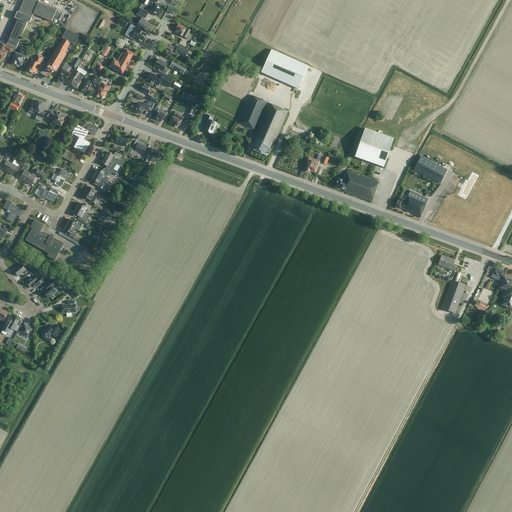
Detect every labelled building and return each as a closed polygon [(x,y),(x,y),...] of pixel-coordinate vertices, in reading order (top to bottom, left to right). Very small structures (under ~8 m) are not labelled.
[(52,21),(57,10),(39,2),(39,0),(23,0),(16,19),(18,20),(19,18),(28,21),(30,22),(34,14),(52,21)] [(163,9),(158,6),(158,5),(155,4),(151,12),(154,13),(153,14),(156,16),(157,15),(159,16),(163,9)] [(140,8),(137,14),(138,14),(146,18),(148,13),(149,13),(148,12),(141,9),(140,8)] [(60,19),(63,13),(58,10),(55,17),(60,19)] [(129,22),(120,17),(117,23),(126,28),(129,22)] [(16,49),(19,41),(28,21),(19,18),(18,20),(7,45),(2,43),(0,47),(0,60),(1,61),(2,61),(3,61),(7,52),(11,53),(13,48),(16,49)] [(150,33),(153,27),(146,22),(146,21),(142,18),(137,26),(142,29),(142,28),(150,33)] [(142,31),(131,25),(125,35),(136,41),(136,40),(139,42),(140,41),(142,43),(143,42),(144,43),(147,38),(143,36),(140,34),(141,33),(142,31)] [(187,29),(179,25),(178,25),(177,26),(177,27),(177,28),(177,29),(178,29),(176,31),(180,33),(179,34),(182,36),(183,36),(189,40),(191,35),(189,34),(191,31),(187,28),(187,29)] [(68,48),(72,50),(80,37),(67,29),(61,38),(63,39),(57,49),(47,65),(49,67),(47,70),(52,73),(54,70),(56,71),(66,54),(65,53),(66,51),(68,48)] [(84,45),(88,39),(83,36),(79,42),(84,45)] [(175,48),(167,44),(163,51),(171,55),(172,52),(173,51),(176,53),(177,52),(186,57),(187,54),(188,54),(189,51),(180,46),(177,45),(177,44),(175,47),(175,48)] [(21,66),(25,57),(27,51),(21,48),(18,54),(16,53),(13,59),(12,63),(17,65),(18,64),(21,66)] [(134,54),(129,51),(127,50),(124,55),(119,52),(118,55),(123,58),(123,57),(130,60),(134,54)] [(262,72),(261,73),(298,89),(300,84),(301,83),(302,80),(302,79),(304,75),(308,66),(272,50),(264,66),(263,69),(262,71),(262,72)] [(38,55),(35,61),(32,60),(27,69),(28,69),(28,70),(30,71),(32,72),(33,72),(36,73),(40,64),(41,62),(45,64),(47,59),(43,57),(43,58),(38,55)] [(123,74),(130,60),(123,57),(123,58),(118,55),(116,58),(119,59),(118,60),(114,58),(110,67),(113,69),(113,70),(116,71),(116,70),(123,74)] [(81,59),(79,58),(78,59),(76,59),(72,66),(76,68),(81,59)] [(165,75),(168,71),(165,70),(168,64),(158,59),(154,66),(159,69),(158,71),(165,75)] [(173,62),(170,67),(183,75),(186,69),(173,62)] [(59,82),(60,82),(61,81),(63,83),(64,80),(66,80),(68,77),(69,78),(71,74),(66,71),(69,66),(65,64),(62,69),(63,69),(61,73),(60,72),(56,80),(57,80),(57,81),(57,82),(58,82),(59,82)] [(73,77),(74,77),(69,85),(77,89),(82,82),(85,75),(81,73),(76,70),(73,77)] [(163,75),(161,79),(151,73),(147,80),(158,86),(160,83),(169,88),(173,81),(163,75)] [(86,93),(92,82),(94,84),(95,83),(98,78),(94,76),(91,81),(86,78),(80,89),(86,93)] [(95,83),(99,86),(104,78),(101,76),(99,79),(98,78),(95,83)] [(179,90),(182,86),(175,82),(173,87),(179,90)] [(101,88),(100,87),(96,95),(96,96),(97,97),(98,97),(99,97),(101,98),(102,99),(103,99),(108,91),(107,91),(109,86),(103,83),(101,88)] [(152,88),(151,89),(144,85),(141,90),(149,94),(150,92),(154,94),(156,90),(152,88)] [(20,93),(19,93),(19,92),(18,92),(17,92),(11,102),(9,108),(16,112),(19,107),(22,102),(22,101),(24,96),(20,94),(21,94),(20,94),(20,93)] [(274,144),(288,112),(249,95),(238,123),(256,131),(254,135),(257,136),(254,142),(256,142),(252,149),(265,155),(266,152),(270,154),(272,149),(269,149),(272,143),(274,144)] [(173,98),(167,110),(172,112),(178,100),(173,98)] [(42,122),(45,113),(42,112),(45,104),(34,100),(32,105),(29,112),(34,114),(34,113),(37,114),(35,119),(42,122)] [(151,110),(154,104),(148,101),(147,104),(142,103),(141,105),(135,103),(134,106),(133,106),(132,106),(132,107),(132,108),(133,108),(138,110),(138,112),(141,114),(143,108),(151,110)] [(189,123),(193,114),(195,108),(191,106),(188,112),(185,121),(189,123)] [(156,114),(154,118),(158,120),(159,120),(161,121),(163,118),(164,119),(167,113),(159,109),(156,114)] [(50,111),(47,117),(54,120),(53,122),(56,124),(60,126),(63,121),(62,121),(64,117),(60,116),(61,114),(58,112),(57,114),(55,113),(54,114),(50,111)] [(184,117),(178,114),(179,113),(175,112),(173,116),(172,116),(170,123),(175,125),(175,126),(178,127),(179,125),(181,120),(183,120),(184,117)] [(212,134),(218,123),(211,120),(213,118),(206,114),(203,120),(207,123),(204,131),(212,134)] [(94,135),(98,129),(89,123),(85,130),(85,129),(77,125),(72,133),(79,137),(75,145),(79,147),(77,149),(84,153),(89,143),(84,140),(88,132),(89,133),(94,135)] [(383,167),(394,138),(365,128),(355,157),(383,167)] [(128,141),(128,140),(117,136),(114,142),(126,147),(128,141)] [(138,152),(144,154),(147,147),(143,145),(143,144),(139,142),(138,144),(135,143),(131,154),(136,156),(138,152)] [(158,157),(161,152),(153,149),(150,155),(148,160),(151,161),(153,155),(158,157)] [(66,150),(62,157),(76,165),(80,158),(66,150)] [(122,167),(124,162),(116,159),(114,156),(108,152),(105,157),(111,161),(122,167)] [(310,170),(316,172),(320,162),(327,165),(330,158),(319,154),(316,160),(309,157),(308,161),(309,161),(305,169),(306,170),(306,171),(308,172),(310,171),(310,170)] [(414,170),(441,184),(448,170),(421,156),(414,170)] [(117,164),(111,161),(105,157),(102,163),(107,166),(105,169),(116,174),(117,171),(114,169),(117,164)] [(7,172),(12,164),(6,161),(7,159),(5,158),(1,164),(4,165),(1,169),(7,172)] [(12,164),(7,172),(13,175),(15,171),(17,172),(21,166),(18,165),(17,167),(12,164)] [(25,182),(29,173),(26,171),(28,166),(24,164),(19,173),(21,175),(19,178),(25,182)] [(95,174),(108,181),(109,178),(107,177),(108,175),(110,176),(112,172),(104,168),(102,171),(98,169),(95,174)] [(147,168),(143,176),(149,179),(153,170),(147,168)] [(29,173),(25,182),(30,185),(36,175),(42,178),(45,173),(37,169),(35,174),(33,173),(32,175),(29,173)] [(63,179),(64,179),(65,177),(67,179),(70,173),(62,169),(58,176),(62,178),(62,179),(63,180),(63,179)] [(347,170),(343,180),(338,179),(335,186),(339,188),(344,190),(344,191),(371,201),(378,181),(347,170)] [(108,181),(95,174),(92,180),(95,181),(93,184),(101,188),(104,183),(106,184),(107,181),(108,181)] [(63,182),(64,179),(63,179),(63,180),(62,179),(62,178),(58,176),(55,181),(54,184),(60,187),(63,182)] [(140,180),(137,186),(142,189),(146,183),(140,180)] [(47,196),(49,192),(41,188),(43,185),(40,184),(37,189),(40,191),(37,196),(43,199),(44,197),(46,198),(47,198),(48,196),(47,196)] [(86,191),(93,196),(95,193),(98,194),(99,192),(96,190),(96,191),(88,186),(86,191)] [(46,198),(53,202),(57,196),(54,194),(56,190),(50,188),(49,192),(47,196),(48,196),(47,198),(46,198)] [(139,189),(136,188),(135,190),(136,191),(134,195),(138,198),(142,190),(140,188),(139,189)] [(97,197),(93,196),(86,191),(83,196),(91,200),(90,201),(94,203),(95,200),(97,197)] [(109,195),(102,191),(100,194),(107,199),(109,195)] [(409,192),(406,201),(399,198),(395,207),(400,209),(401,207),(407,210),(406,211),(409,213),(410,211),(414,213),(414,215),(420,218),(428,199),(419,194),(418,196),(409,192)] [(17,215),(19,217),(23,210),(11,203),(12,202),(7,200),(3,208),(10,212),(6,219),(12,223),(17,215)] [(76,208),(84,212),(86,209),(89,211),(92,206),(86,203),(85,206),(79,203),(76,208)] [(83,222),(86,217),(87,214),(84,212),(76,208),(74,213),(79,216),(78,219),(83,222)] [(67,224),(75,229),(77,226),(80,228),(82,223),(77,220),(76,222),(70,219),(67,224)] [(44,234),(41,232),(44,225),(34,220),(30,227),(32,228),(25,240),(48,253),(47,256),(55,260),(64,244),(44,233),(44,234)] [(73,232),(75,229),(67,224),(64,230),(70,233),(68,235),(74,238),(76,234),(73,232)] [(455,260),(441,255),(438,265),(455,271),(457,265),(453,264),(455,260)] [(25,268),(21,264),(14,271),(18,276),(23,272),(25,274),(30,270),(27,266),(25,268)] [(502,277),(504,272),(495,268),(491,278),(501,282),(502,280),(503,277),(502,277)] [(36,288),(46,280),(41,275),(37,279),(34,276),(26,282),(31,288),(33,285),(36,288)] [(48,287),(43,292),(48,298),(56,292),(53,288),(58,283),(53,278),(46,285),(48,287)] [(502,305),(511,309),(511,308),(511,280),(504,278),(500,288),(507,290),(504,297),(503,299),(504,299),(502,305)] [(441,308),(455,314),(466,285),(452,280),(441,308)] [(80,294),(73,289),(68,293),(77,299),(80,294)] [(69,305),(63,306),(63,313),(73,312),(73,305),(75,305),(75,301),(69,301),(69,305)] [(477,302),(474,307),(477,308),(477,309),(484,313),(484,312),(485,313),(486,313),(489,306),(486,305),(486,306),(477,302)] [(10,323),(7,321),(5,326),(3,330),(8,333),(11,328),(14,330),(19,322),(13,318),(10,323)] [(32,329),(25,325),(24,327),(21,325),(17,332),(20,333),(21,332),(28,337),(32,329)] [(52,329),(49,325),(45,328),(46,329),(41,333),(46,340),(53,335),(54,337),(61,332),(56,326),(52,329)]
